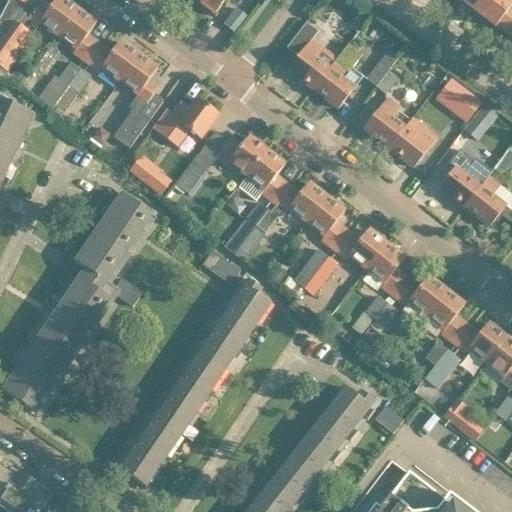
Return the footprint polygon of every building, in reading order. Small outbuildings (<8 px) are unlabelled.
[(14,0),(9,0),(0,19),(0,34),(4,37),(15,21),(26,7),(14,0)] [(40,22),(59,36),(77,12),(60,0),(57,0),(50,10),(40,3),(28,20),(37,26),(40,22)] [(197,0),(215,14),(226,0),(197,0)] [(459,0),(473,10),(480,0),(459,0)] [(494,28),(495,28),(501,20),(511,29),(511,0),(480,0),(473,10),(494,27),(494,28)] [(363,10),(358,18),(365,24),(371,16),(363,10)] [(77,12),(59,36),(77,50),(75,53),(85,61),(97,44),(87,37),(96,25),(77,12)] [(4,37),(0,42),(0,66),(1,67),(27,30),(15,21),(4,37)] [(288,71),(313,90),(329,71),(316,60),(323,51),(311,42),(318,33),(306,24),(286,49),(298,58),(288,71)] [(102,68),(120,82),(138,57),(120,43),(111,55),(102,47),(89,64),(99,71),(102,68)] [(348,45),(329,71),(313,90),(338,110),(354,90),(341,80),(361,55),(348,45)] [(366,81),(375,88),(388,71),(398,60),(388,52),(366,81)] [(138,57),(120,82),(138,95),(129,109),(133,112),(113,139),(129,150),(138,138),(164,102),(154,95),(158,89),(149,82),(157,70),(138,57)] [(68,88),(81,71),(70,63),(58,78),(54,76),(41,94),(37,100),(51,111),(68,88)] [(16,71),(11,76),(14,83),(20,84),(25,79),(23,72),(16,71)] [(78,95),(90,78),(81,71),(68,88),(78,95)] [(388,71),(375,88),(385,96),(398,80),(388,71)] [(471,97),(455,117),(466,125),(482,106),(471,97)] [(0,215),(4,207),(0,204),(0,187),(34,117),(0,100),(0,215)] [(167,110),(152,130),(158,134),(157,135),(159,136),(160,135),(176,147),(188,132),(199,140),(217,115),(198,100),(189,112),(179,104),(178,105),(179,105),(170,117),(166,114),(167,111),(167,110)] [(386,101),(364,130),(389,149),(405,129),(393,120),(399,112),(386,101)] [(464,133),(477,143),(487,130),(497,117),(485,108),(476,119),(475,118),(464,133)] [(405,129),(389,149),(414,169),(429,150),(437,140),(424,129),(412,120),(405,129)] [(230,163),(247,177),(266,153),(248,138),(239,149),(230,142),(217,159),(227,167),(230,163)] [(184,176),(175,187),(188,197),(206,173),(200,169),(210,154),(204,149),(184,176)] [(455,169),(439,189),(464,209),(480,189),(487,180),(492,174),(475,161),(474,162),(459,151),(449,164),(455,169)] [(266,153),(247,177),(265,191),(262,194),(272,202),(285,185),(276,178),(284,167),(266,153)] [(129,172),(159,196),(170,183),(140,159),(129,172)] [(480,189),(464,209),(490,228),(500,216),(504,219),(510,212),(505,209),(491,197),(498,188),(487,180),(480,189)] [(268,212),(234,255),(243,263),(277,219),(282,219),(289,210),(307,223),(326,199),(308,185),(299,196),(290,189),(270,214),(268,212)] [(84,269),(77,279),(1,391),(37,415),(113,303),(103,297),(156,219),(120,195),(74,263),(84,269)] [(344,213),(326,199),(307,223),(324,237),(321,241),(332,249),(345,232),(335,224),(344,213)] [(225,249),(234,255),(268,212),(259,205),(225,249)] [(350,257),(367,270),(386,246),(368,232),(359,243),(350,236),(336,253),(347,261),(350,257)] [(386,246),(367,270),(385,284),(382,288),(392,295),(405,279),(395,271),(404,260),(386,246)] [(291,281),(303,291),(308,284),(328,258),(317,249),(291,281)] [(202,267),(211,273),(220,259),(212,253),(202,267)] [(337,265),(328,258),(308,284),(315,290),(322,280),(325,282),(337,265)] [(220,259),(211,273),(230,286),(240,272),(220,259)] [(271,305),(258,297),(262,291),(243,278),(114,468),(145,489),(271,305)] [(409,303),(427,317),(446,293),(427,279),(419,290),(409,282),(396,299),(406,307),(409,303)] [(112,294),(122,301),(133,308),(142,294),(122,280),(112,294)] [(446,293),(427,317),(444,331),(441,334),(451,342),(464,325),(455,318),(464,307),(446,293)] [(375,320),(387,304),(377,296),(365,312),(349,333),(331,318),(325,326),(351,347),(374,320),(375,320)] [(397,313),(387,304),(375,320),(384,329),(397,313)] [(469,349),(487,364),(505,340),(487,325),(479,336),(469,329),(456,346),(466,353),(469,349)] [(511,344),(505,340),(487,364),(504,377),(501,381),(511,389),(511,388),(511,344)] [(435,368),(447,352),(436,343),(424,359),(434,367),(435,368)] [(444,374),(456,359),(447,352),(435,368),(434,367),(425,379),(425,380),(437,389),(447,377),(444,374)] [(296,511),(379,407),(361,393),(357,398),(345,389),(247,511),(296,511)] [(494,414),(505,422),(511,412),(511,401),(507,398),(494,414)] [(465,418),(470,412),(457,402),(444,418),(472,440),(480,430),(465,418)] [(375,422),(393,435),(403,422),(385,408),(375,422)] [(0,502),(2,504),(20,475),(10,469),(7,474),(0,469),(0,502)] [(468,511),(450,498),(448,497),(445,501),(409,474),(408,475),(407,476),(388,502),(380,511),(376,511),(374,510),(371,511),(468,511)] [(52,496),(47,493),(48,493),(20,475),(2,504),(14,511),(59,511),(61,510),(49,502),(49,501),(52,496)]
